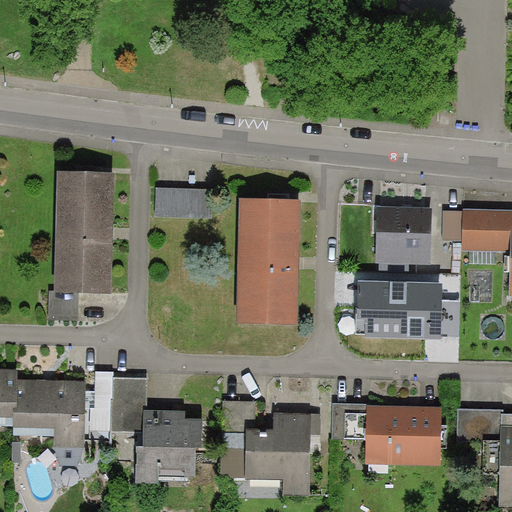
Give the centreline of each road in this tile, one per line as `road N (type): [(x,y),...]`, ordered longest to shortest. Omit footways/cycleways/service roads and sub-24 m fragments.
road 1 (residential): [(140,121),(129,340)]
road 2 (residential): [(330,144),(319,356)]
road 3 (residential): [(319,356),(511,363)]
road 4 (residential): [(330,144),(140,121)]
road 5 (residential): [(129,340),(319,356)]
road 6 (residential): [(511,157),(330,144)]
road 7 (residential): [(140,121),(0,103)]
road 8 (residential): [(0,327),(129,340)]
